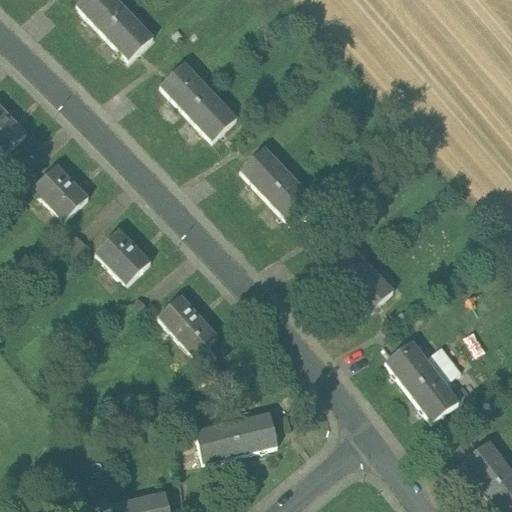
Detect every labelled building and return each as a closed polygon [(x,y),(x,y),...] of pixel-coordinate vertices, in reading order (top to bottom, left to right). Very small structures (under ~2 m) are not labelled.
[(102,37),(127,14),(113,0),(85,0),(76,9),(102,37)] [(129,65),(153,43),(127,14),(102,37),(129,65)] [(185,118),(210,95),(183,67),(159,91),(185,118)] [(211,146),(236,122),(210,95),(185,118),(211,146)] [(25,137),(0,111),(0,161),(25,137)] [(265,202),(290,179),(263,151),(239,174),(265,202)] [(56,170),(32,193),(62,225),(87,201),(56,170)] [(12,174),(0,186),(0,201),(3,204),(23,185),(12,174)] [(291,230),(316,207),(290,179),(265,202),(291,230)] [(149,266),(118,234),(93,257),(124,289),(149,266)] [(74,238),(54,258),(65,269),(85,249),(74,238)] [(341,291),(366,267),(339,239),(315,263),(341,291)] [(368,319),(392,295),(366,267),(341,291),(368,319)] [(179,300),(156,322),(192,362),(216,340),(179,300)] [(137,301),(116,320),(126,331),(147,312),(137,301)] [(407,397),(435,376),(411,346),(384,367),(407,397)] [(431,428),(458,407),(435,376),(407,397),(431,428)] [(276,451),(268,418),(231,427),(239,459),(276,451)] [(239,459),(231,427),(194,435),(201,468),(239,459)] [(488,446),(461,467),(484,497),(511,477),(488,446)] [(511,511),(511,477),(484,497),(495,511),(511,511)] [(168,511),(165,496),(127,505),(129,511),(168,511)]
